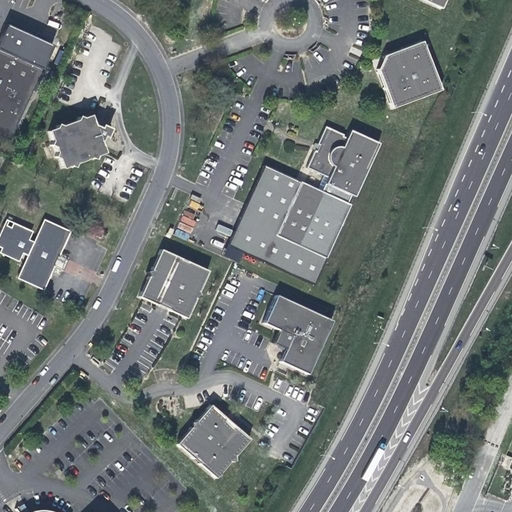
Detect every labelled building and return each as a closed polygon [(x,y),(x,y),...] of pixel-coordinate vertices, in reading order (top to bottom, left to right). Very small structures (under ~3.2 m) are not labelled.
[(8,24),(0,42),(0,49),(45,69),(56,45),(8,24)] [(392,105),(441,85),(422,37),(384,52),(381,58),(377,66),(392,105)] [(0,49),(0,136),(13,142),(45,69),(0,49)] [(51,137),(48,142),(53,142),(55,149),(52,153),(57,155),(61,164),(69,161),(73,164),(74,159),(89,153),(94,155),(96,151),(104,148),(100,137),(102,132),(106,133),(110,123),(100,119),(99,122),(94,121),(89,110),(82,113),(76,111),(74,115),(62,120),(55,119),(54,123),(47,126),(51,137)] [(351,201),(348,200),(352,192),(355,193),(379,140),(350,126),(346,135),(341,132),(342,130),(326,123),(317,141),(319,142),(317,147),(315,147),(307,164),(323,172),(317,186),(300,178),(276,232),(327,255),(351,201)] [(276,232),(300,178),(266,166),(229,245),(316,285),(327,255),(276,232)] [(42,286),(53,262),(51,261),(57,250),(59,251),(70,226),(43,214),(33,236),(29,234),(32,227),(5,215),(0,226),(0,249),(18,258),(22,249),(26,251),(16,274),(42,286)] [(158,304),(186,316),(195,296),(200,294),(198,289),(207,268),(160,246),(150,267),(145,269),(147,274),(138,295),(158,304)] [(67,254),(59,251),(57,250),(51,261),(53,262),(63,266),(67,254)] [(329,320),(272,294),(260,321),(275,328),(269,342),(281,348),(279,353),(275,361),(304,374),(329,320)] [(232,457),(237,457),(236,453),(252,435),(231,417),(213,400),(197,418),(192,418),(193,422),(177,440),(217,475),(232,457)] [(503,484),(500,491),(508,495),(511,487),(503,484)] [(14,505),(18,511),(22,511),(27,509),(23,501),(14,505)]
